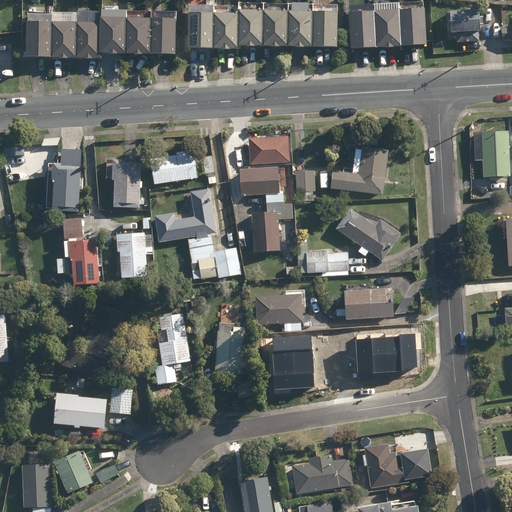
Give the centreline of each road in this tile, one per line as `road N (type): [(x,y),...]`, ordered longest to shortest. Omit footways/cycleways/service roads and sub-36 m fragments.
road 1 (residential): [(0,115),(437,89)]
road 2 (residential): [(457,394),(437,89)]
road 3 (residential): [(166,457),(217,431),(457,394)]
